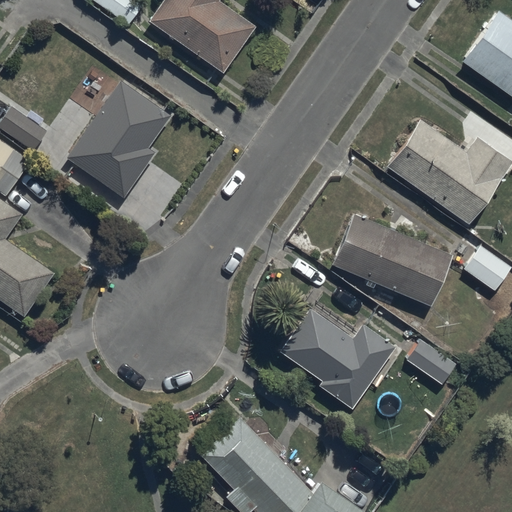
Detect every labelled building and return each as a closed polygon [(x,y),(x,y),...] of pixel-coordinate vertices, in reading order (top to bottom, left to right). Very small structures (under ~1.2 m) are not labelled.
[(140,4),(134,0),(91,0),(126,24),(140,4)] [(161,0),(148,19),(221,73),(254,28),(216,1),(216,0),(161,0)] [(511,23),(495,12),(460,63),(511,98),(511,105),(507,114),(511,117),(511,23)] [(108,81),(59,151),(90,172),(77,191),(99,206),(111,189),(119,194),(150,148),(141,142),(159,116),(108,81)] [(8,105),(0,117),(0,130),(31,152),(46,132),(8,105)] [(418,120),(384,167),(464,226),(510,163),(474,137),(463,152),(418,120)] [(27,161),(0,141),(0,193),(3,195),(27,161)] [(0,303),(20,318),(53,273),(3,237),(20,213),(0,198),(0,303)] [(449,255),(350,214),(329,264),(365,279),(363,284),(372,288),(374,282),(428,305),(449,255)] [(478,245),(461,268),(492,291),(510,268),(478,245)] [(306,307),(276,350),(319,380),(316,384),(350,408),(393,347),(361,325),(351,339),(306,307)] [(418,339),(404,359),(440,384),(454,364),(418,339)] [(249,511),(251,511),(360,511),(316,480),(308,492),(237,417),(198,455),(229,488),(218,498),(230,511),(249,511)]
